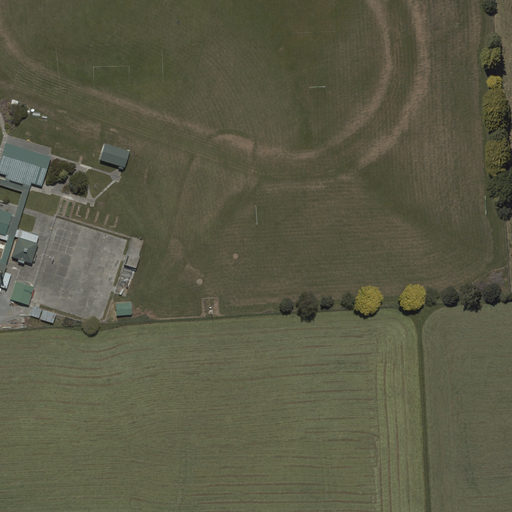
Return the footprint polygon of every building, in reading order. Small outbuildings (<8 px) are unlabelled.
[(48,155),(3,141),(0,151),(0,176),(37,188),(48,155)] [(129,149),(104,141),(99,157),(124,165),(129,149)] [(132,185),(116,181),(108,206),(124,211),(132,185)] [(102,231),(108,210),(48,192),(42,213),(102,231)] [(18,213),(0,207),(0,230),(12,234),(18,213)] [(37,242),(15,235),(8,258),(30,265),(37,242)] [(135,269),(138,258),(128,255),(124,266),(135,269)] [(33,286),(12,280),(6,300),(26,306),(33,286)] [(129,300),(114,301),(115,317),(130,316),(129,300)] [(43,311),(40,319),(52,322),(54,314),(43,311)]
